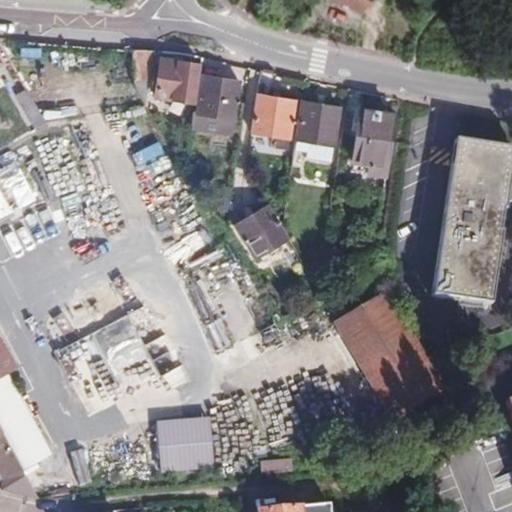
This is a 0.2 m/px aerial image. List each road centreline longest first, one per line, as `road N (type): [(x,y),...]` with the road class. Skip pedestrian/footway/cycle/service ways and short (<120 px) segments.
road 1 (unknown): [(2,295),(106,256),(135,251),(163,265),(221,378),(102,432),(86,430)]
road 2 (residential): [(511,99),(409,84),(170,23)]
road 3 (residential): [(0,14),(170,23)]
